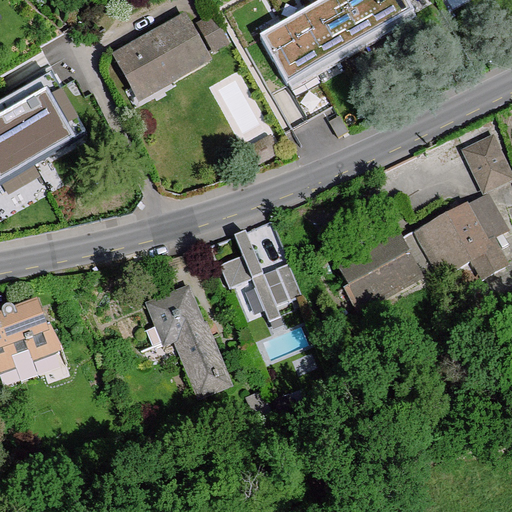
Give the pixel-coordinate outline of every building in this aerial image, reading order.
[(387,23),(374,0),(323,0),(327,7),(310,17),(303,5),(283,16),(293,34),(302,29),(319,61),(387,23)] [(272,27),(258,2),(242,11),(257,36),(272,27)] [(212,50),(230,44),(220,15),(202,21),(212,50)] [(216,63),(191,18),(117,60),(142,104),(216,63)] [(34,174),(89,143),(69,107),(49,118),(23,75),(0,89),(0,171),(24,159),(34,174)] [(331,114),(297,123),(305,152),(339,143),(331,114)] [(511,178),(511,176),(492,137),(463,151),(483,193),(511,178)] [(488,195),(416,235),(440,278),(459,268),(479,303),(494,294),(485,278),(507,266),(493,241),(509,232),(488,195)] [(389,221),(330,255),(361,311),(420,277),(389,221)] [(264,277),(246,234),(235,239),(243,259),(220,268),(229,291),(252,281),(269,323),(281,318),(277,307),(300,298),(287,267),(264,277)] [(234,390),(194,289),(150,307),(168,351),(178,347),(200,403),(234,390)] [(44,302),(0,318),(0,366),(4,377),(64,354),(44,302)]
